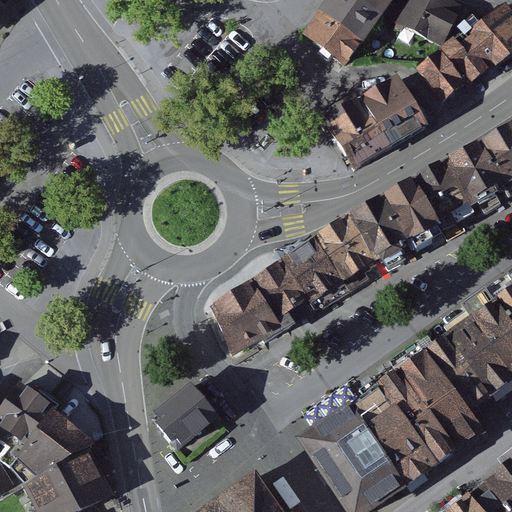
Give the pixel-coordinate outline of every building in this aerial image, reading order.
[(0,0),(0,12),(10,0),(0,0)] [(404,0),(334,0),(304,41),(350,74),(404,0)] [(467,14),(441,0),(410,0),(396,26),(446,53),(467,14)] [(492,73),(511,57),(511,17),(506,10),(467,39),(492,73)] [(471,89),(492,73),(467,39),(446,55),(471,89)] [(425,121),(471,89),(446,55),(404,82),(425,121)] [(428,126),(425,121),(404,82),(368,103),(393,145),(428,126)] [(350,169),(393,145),(368,103),(326,127),(350,169)] [(511,189),(511,138),(489,151),(511,189)] [(482,215),(511,198),(511,189),(489,151),(456,170),(482,215)] [(450,233),(482,215),(456,170),(423,189),(450,233)] [(417,252),(450,233),(423,189),(390,209),(417,252)] [(383,271),(417,252),(390,209),(356,228),(383,271)] [(350,292),(383,271),(356,228),(322,249),(350,292)] [(318,313),(350,292),(322,249),(290,270),(318,313)] [(286,334),(318,313),(290,270),(257,290),(286,334)] [(235,367),(286,334),(257,290),(207,323),(235,367)] [(511,319),(511,294),(501,303),(511,319)] [(475,417),(511,390),(511,319),(501,303),(430,355),(475,417)] [(475,417),(430,355),(385,387),(442,472),(487,435),(475,417)] [(412,492),(442,472),(385,387),(354,406),(412,492)] [(193,391),(154,423),(181,457),(220,425),(193,391)] [(88,457),(31,396),(0,445),(33,490),(88,457)] [(338,511),(381,511),(412,492),(354,406),(298,447),(338,511)] [(88,457),(33,490),(45,511),(90,511),(113,499),(88,457)] [(0,495),(15,487),(0,461),(0,495)] [(511,511),(511,467),(474,497),(484,511),(511,511)] [(282,511),(259,479),(211,511),(282,511)] [(484,511),(474,497),(453,511),(484,511)]
